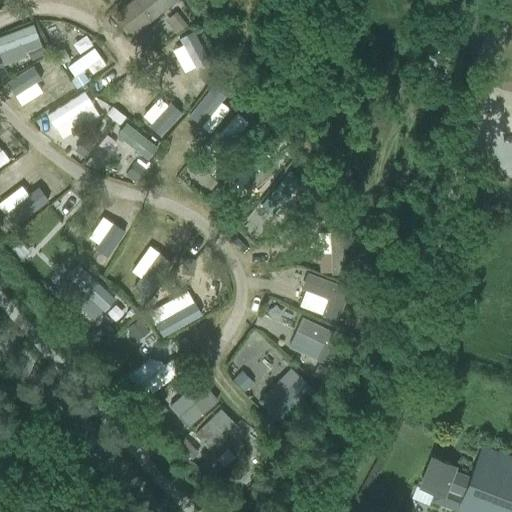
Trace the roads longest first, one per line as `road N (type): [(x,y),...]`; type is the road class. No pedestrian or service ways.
road 1 (unclassified): [(311,511),(362,446),(403,361),(505,0)]
road 2 (tertiary): [(150,511),(0,343)]
